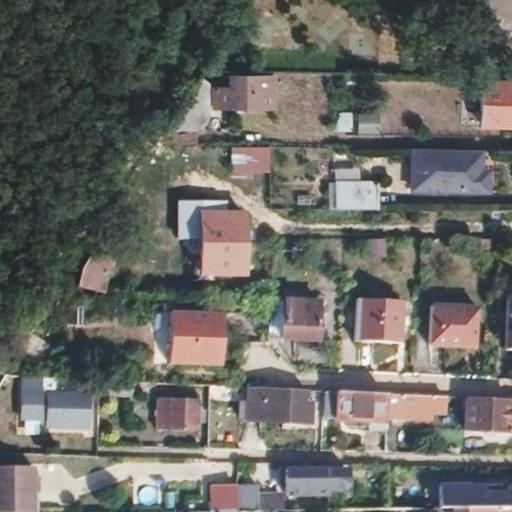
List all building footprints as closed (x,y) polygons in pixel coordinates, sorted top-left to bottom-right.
[(213,82),(212,107),(272,107),(273,76),(232,75),(232,78),(213,78),(213,82)] [(450,76),(449,87),(457,87),(458,76),(450,76)] [(207,78),(173,129),(175,129),(200,129),(212,108),(212,107),(213,82),(207,78)] [(511,82),(480,81),(478,124),(511,124),(511,82)] [(334,131),(350,132),(350,112),(335,112),(334,131)] [(355,133),(377,134),(378,114),(356,112),(355,133)] [(175,129),(175,142),(199,143),(200,129),(175,129)] [(268,145),(232,144),(232,179),(268,179),(268,168),(268,147),(268,145)] [(412,150),(409,188),(475,190),(475,171),(479,171),(480,150),(412,150)] [(356,180),(357,169),(333,167),(332,179),(356,180)] [(475,171),(475,190),(499,190),(499,171),(479,171),(475,171)] [(375,181),(334,182),(333,208),(375,208),(375,181)] [(122,205),(122,219),(155,219),(156,196),(129,196),(122,205)] [(201,238),(199,274),(241,275),(243,215),(211,214),(210,237),(201,238)] [(77,273),(74,287),(101,292),(107,257),(90,254),(77,273)] [(268,299),(266,335),(280,335),(280,339),(315,341),(317,301),(268,299)] [(355,303),(354,342),(398,345),(400,305),(355,303)] [(429,306),(426,345),(474,348),(476,309),(429,306)] [(154,317),(152,353),(226,356),(228,320),(154,317)] [(44,378),(43,393),(47,393),(46,427),(87,429),(89,393),(98,394),(98,381),(44,378)] [(102,381),(101,395),(131,396),(132,382),(102,381)] [(238,402),(237,417),(245,418),(245,421),(309,424),(309,402),(301,402),(301,390),(263,389),(247,388),(245,402),(238,402)] [(156,399),(155,430),(196,431),(197,390),(177,389),(176,400),(156,399)] [(321,391),(321,420),(333,420),(334,392),(321,391)] [(334,392),(333,420),(366,421),(365,432),(384,432),(384,419),(385,394),(338,392),(334,392)] [(385,394),(384,419),(429,421),(429,413),(443,414),(444,397),(411,395),(385,394)] [(465,398),(464,430),(508,432),(510,400),(486,399),(465,398)] [(34,511),(35,467),(0,467),(0,511),(34,511)] [(89,493),(109,482),(102,469),(82,479),(89,493)] [(283,469),(283,495),(325,495),(325,499),(339,499),(339,491),(345,484),(345,470),(283,469)] [(209,485),(209,511),(235,511),(234,485),(209,485)] [(256,485),(234,485),(235,511),(280,510),(280,495),(256,494),(256,485)]
